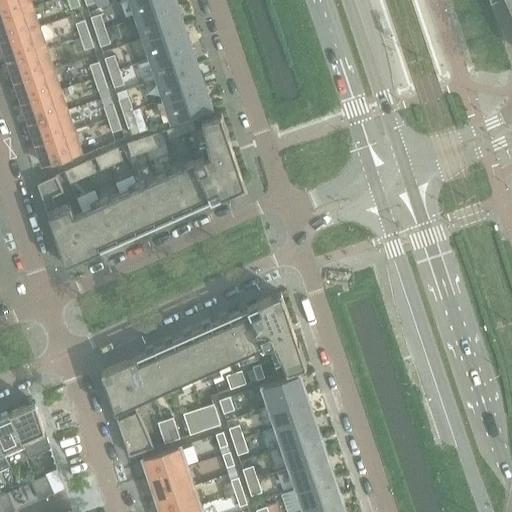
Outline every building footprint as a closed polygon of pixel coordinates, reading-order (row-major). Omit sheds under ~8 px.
[(0,0),(0,17),(31,7),(28,0),(0,0)] [(80,5),(77,0),(67,0),(70,8),(80,5)] [(174,2),(172,0),(131,0),(138,17),(176,4),(175,2),(174,2)] [(181,23),(179,18),(180,17),(176,4),(138,17),(144,37),(182,25),(182,22),(181,23)] [(38,27),(31,7),(0,17),(0,34),(2,39),(38,27)] [(106,28),(101,13),(90,17),(95,31),(106,28)] [(89,33),(84,20),(75,23),(80,36),(89,33)] [(187,43),(186,38),(187,38),(182,25),(144,37),(151,58),(189,45),(189,43),(187,43)] [(45,48),(38,27),(2,39),(9,60),(45,48)] [(111,42),(106,28),(95,31),(100,46),(111,42)] [(93,46),(89,33),(80,36),(84,49),(93,46)] [(194,64),(193,59),(194,58),(189,45),(151,58),(158,78),(196,66),(195,63),(194,64)] [(52,69),(45,48),(9,60),(16,81),(52,69)] [(119,69),(114,54),(104,58),(109,72),(119,69)] [(103,74),(98,61),(89,64),(94,78),(103,74)] [(201,84),(200,79),(201,79),(196,66),(158,78),(165,99),(203,86),(202,84),(201,84)] [(59,89),(52,69),(16,81),(22,101),(59,89)] [(124,83),(119,69),(109,72),(114,87),(124,83)] [(107,88),(103,74),(94,78),(98,91),(107,88)] [(208,105),(206,100),(208,99),(203,86),(165,99),(172,120),(210,108),(209,104),(208,105)] [(65,110),(59,89),(22,101),(29,122),(65,110)] [(133,110),(128,95),(118,99),(123,113),(133,110)] [(117,115),(112,102),(103,105),(107,118),(117,115)] [(72,130),(65,110),(29,122),(36,142),(72,130)] [(138,124),(133,110),(123,113),(128,128),(138,124)] [(244,183),(233,150),(227,134),(228,133),(221,111),(201,117),(209,153),(193,160),(209,196),(210,199),(221,194),(221,193),(244,183)] [(121,129),(117,115),(107,118),(112,132),(121,129)] [(182,134),(195,129),(192,120),(179,125),(182,134)] [(182,134),(179,125),(166,129),(169,138),(182,134)] [(80,152),(72,130),(36,142),(44,164),(80,152)] [(161,146),(157,132),(149,135),(154,148),(161,146)] [(154,148),(149,135),(142,137),(146,151),(154,148)] [(146,151),(142,137),(134,140),(138,153),(146,151)] [(138,153),(134,140),(126,142),(131,156),(138,153)] [(122,159),(116,146),(109,150),(115,163),(122,159)] [(115,163),(109,150),(102,153),(107,166),(115,163)] [(107,166),(102,153),(94,156),(100,169),(107,166)] [(96,171),(90,158),(81,162),(87,175),(96,171)] [(209,196),(193,160),(174,168),(190,205),(191,207),(203,202),(202,200),(209,196)] [(87,175),(81,162),(73,166),(78,179),(87,175)] [(78,179),(73,166),(64,170),(70,183),(78,179)] [(190,205),(174,168),(156,177),(172,213),(173,215),(184,210),(183,208),(190,205)] [(97,246),(81,210),(73,214),(70,205),(59,210),(52,195),(63,190),(55,174),(37,182),(64,263),(90,252),(89,250),(97,246)] [(172,213),(156,177),(137,185),(153,221),(154,223),(165,218),(164,216),(172,213)] [(153,221),(137,185),(119,193),(134,230),(135,232),(147,227),(146,225),(153,221)] [(134,230),(119,193),(100,202),(116,238),(117,240),(128,235),(127,233),(134,230)] [(116,238),(100,202),(81,210),(97,246),(98,248),(109,243),(108,241),(116,238)] [(297,341),(292,325),(280,291),(258,301),(246,306),(247,308),(263,344),(273,340),(286,369),(306,363),(298,340),(297,341)] [(263,344),(247,308),(240,311),(239,309),(228,314),(229,316),(245,352),(263,344)] [(245,352),(229,316),(221,320),(220,318),(209,323),(210,325),(227,360),(245,352)] [(227,360),(210,325),(203,328),(202,326),(190,331),(191,333),(208,369),(227,360)] [(208,369),(191,333),(184,336),(183,334),(172,339),(173,341),(190,377),(208,369)] [(190,377),(173,341),(165,345),(164,342),(153,347),(154,349),(171,385),(190,377)] [(171,385),(154,349),(147,353),(146,351),(135,356),(136,358),(151,394),(171,385)] [(134,402),(151,394),(136,358),(127,362),(126,360),(101,371),(129,454),(153,446),(134,402)] [(264,377),(260,363),(252,366),(257,379),(264,377)] [(246,383),(241,370),(232,373),(237,386),(246,383)] [(306,393),(299,372),(262,385),(269,406),(306,393)] [(237,386),(232,373),(226,375),(230,388),(237,386)] [(313,414),(306,393),(269,406),(276,426),(313,414)] [(234,409),(229,396),(219,399),(223,413),(234,409)] [(220,424),(213,403),(203,407),(210,427),(220,424)] [(50,447),(38,410),(37,410),(36,406),(28,410),(25,405),(10,412),(25,447),(29,456),(50,447)] [(210,427),(203,407),(183,413),(190,434),(210,427)] [(25,447),(10,412),(9,411),(9,412),(0,416),(0,443),(5,455),(25,447)] [(320,434),(313,414),(276,426),(283,447),(320,434)] [(180,437),(173,417),(165,419),(172,440),(180,437)] [(172,440),(165,419),(157,422),(164,442),(172,440)] [(243,437),(239,424),(228,428),(233,441),(243,437)] [(227,444),(223,431),(215,434),(220,447),(227,444)] [(327,455),(320,434),(283,447),(289,467),(327,455)] [(248,451),(243,437),(233,441),(237,454),(248,451)] [(5,455),(0,443),(0,469),(9,465),(5,455)] [(187,465),(180,445),(142,458),(149,478),(187,465)] [(234,464),(230,451),(222,453),(226,467),(234,464)] [(334,475),(327,455),(289,467),(296,488),(334,475)] [(193,485),(187,465),(149,478),(152,488),(156,497),(193,485)] [(257,478),(253,465),(242,468),(246,482),(257,478)] [(54,492),(46,474),(39,478),(46,495),(54,492)] [(341,496),(334,475),(296,488),(303,508),(341,496)] [(242,490),(238,476),(230,479),(235,492),(242,490)] [(46,495),(39,478),(31,481),(38,499),(46,495)] [(262,491),(257,478),(246,482),(251,495),(262,491)] [(176,511),(200,504),(193,485),(156,497),(160,511),(176,511)] [(247,503),(242,490),(235,492),(239,506),(247,503)] [(8,511),(14,509),(7,492),(0,494),(0,497),(6,511),(8,511)] [(346,511),(341,496),(303,508),(304,511),(346,511)] [(280,511),(277,502),(266,506),(268,511),(280,511)]
